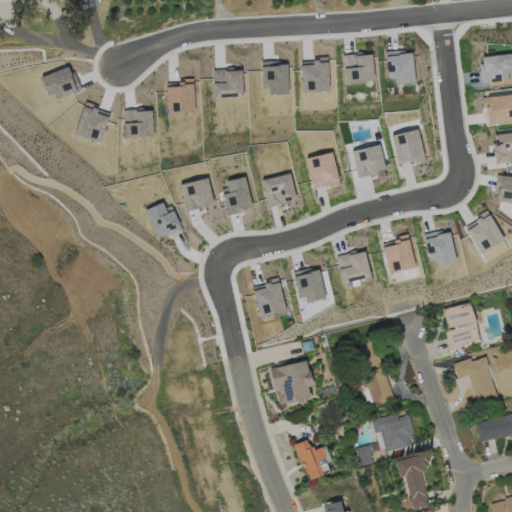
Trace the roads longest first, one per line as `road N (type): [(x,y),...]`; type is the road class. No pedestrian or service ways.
road 1 (tertiary): [(511,8),(220,32),(153,46),(114,65)]
road 2 (residential): [(452,185),(230,247),(221,276),(238,358)]
road 3 (residential): [(466,511),(408,320)]
road 4 (residential): [(444,15),(462,165),(452,185)]
road 5 (residential): [(289,511),(252,426),(238,358)]
